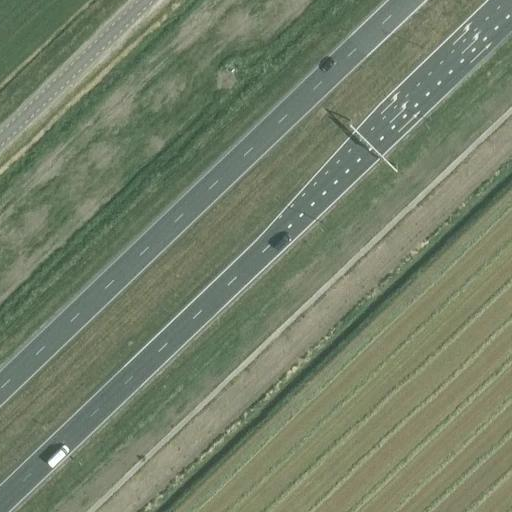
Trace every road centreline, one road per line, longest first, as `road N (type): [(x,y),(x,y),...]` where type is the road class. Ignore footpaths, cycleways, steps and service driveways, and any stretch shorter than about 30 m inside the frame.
road 1 (trunk): [(0,504),(511,5)]
road 2 (trunk): [(410,0),(0,389)]
road 3 (unclassified): [(0,150),(154,0)]
